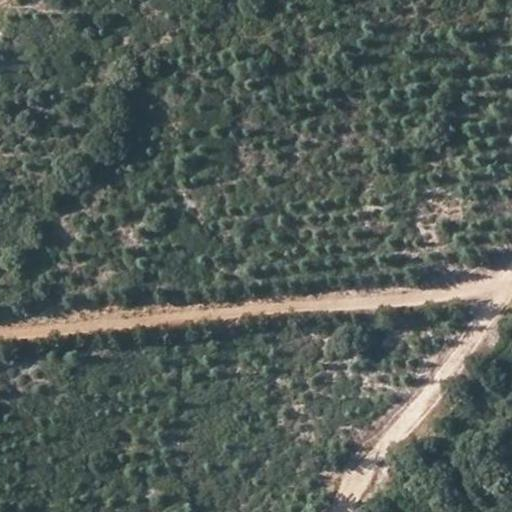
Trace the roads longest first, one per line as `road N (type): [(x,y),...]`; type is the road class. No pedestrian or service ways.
road 1 (track): [(500,291),(0,342)]
road 2 (track): [(335,511),(359,467),(511,274)]
